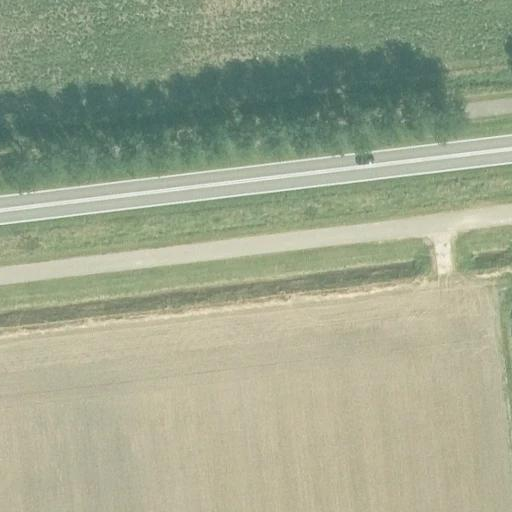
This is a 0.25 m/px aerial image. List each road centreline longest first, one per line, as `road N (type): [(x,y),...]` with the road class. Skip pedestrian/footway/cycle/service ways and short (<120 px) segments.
road 1 (unclassified): [(0,169),(511,106)]
road 2 (unclassified): [(0,277),(511,215)]
road 3 (trunk): [(0,210),(511,149)]
